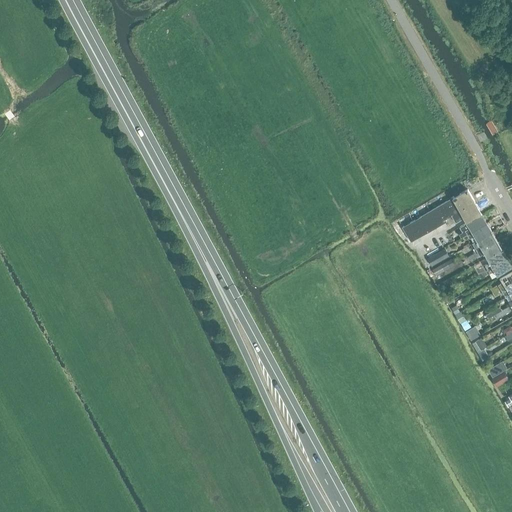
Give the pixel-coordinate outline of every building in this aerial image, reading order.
[(458,211),(475,201),(468,189),(429,211),(439,228),(443,225),(442,223),(447,221),(446,219),(453,215),(455,219),(461,215),(458,211)] [(482,213),(475,201),(458,211),(461,215),(463,219),(465,218),(467,222),(482,213)] [(439,228),(429,211),(402,226),(411,241),(424,234),(427,239),(445,228),(443,225),(439,228)] [(482,213),(467,222),(460,226),(463,231),(460,233),(462,237),(468,234),(487,222),(482,213)] [(492,231),(487,222),(468,234),(470,238),(475,235),(477,239),(492,231)] [(492,231),(477,239),(473,242),(476,247),(473,249),(475,252),(497,240),(492,231)] [(484,259),(487,257),(502,248),(497,240),(475,252),(468,256),(471,260),(481,254),(484,259)] [(449,254),(445,247),(428,257),(432,264),(449,254)] [(488,268),(507,257),(502,248),(487,257),(490,262),(486,265),(488,268)] [(511,265),(507,257),(488,268),(480,272),(483,277),(490,273),(493,277),(511,266),(511,265)] [(436,275),(440,273),(450,267),(447,261),(433,269),(436,275)] [(452,268),(456,275),(465,270),(461,263),(452,268)] [(493,292),(511,281),(511,269),(501,276),(504,281),(491,288),(493,292)] [(445,291),(454,286),(450,279),(441,284),(442,284),(445,290),(445,291)] [(511,292),(511,281),(493,292),(496,296),(504,292),(507,296),(511,293),(511,292)] [(511,304),(511,305),(503,310),(495,314),(497,318),(511,309),(511,304)] [(486,319),(495,314),(503,310),(500,305),(484,315),(486,319)] [(466,318),(461,309),(460,310),(455,313),(460,322),(466,318)] [(471,325),(467,318),(461,322),(465,329),(465,328),(471,325)] [(471,340),(480,335),(476,327),(467,332),(471,340)] [(487,346),(482,337),(473,343),(478,352),(487,346)] [(498,363),(489,369),(492,374),(493,376),(502,371),(498,363)] [(510,379),(505,371),(494,377),(499,385),(510,379)]
